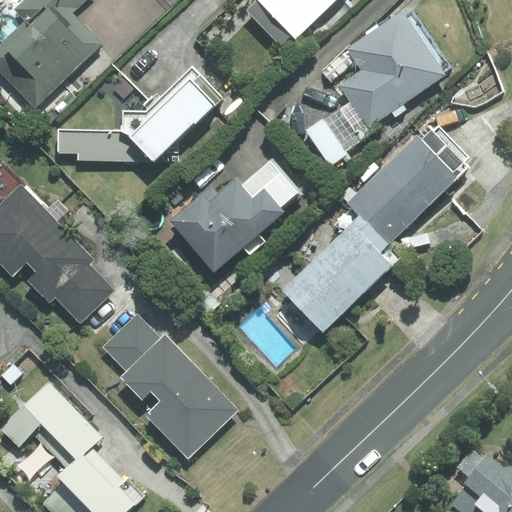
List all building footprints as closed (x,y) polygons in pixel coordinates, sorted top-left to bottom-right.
[(0,67),(40,109),(108,44),(78,13),(91,0),(29,0),(19,10),(29,21),(0,49),(0,67)] [(303,39),(344,0),(264,0),(253,11),(286,46),(298,34),(303,39)] [(374,130),(453,76),(409,12),(354,49),(368,70),(344,87),(374,130)] [(202,78),(141,136),(131,131),(63,129),(63,154),(83,154),(83,160),(166,162),(227,104),(202,78)] [(367,141),(345,109),(308,134),(332,169),(353,155),(351,152),(367,141)] [(390,251),(478,167),(437,125),(355,203),(368,216),(291,289),(331,331),(402,264),(390,251)] [(220,269),(223,273),(295,212),(291,207),(307,193),(279,160),(251,183),(247,178),(244,180),(241,177),(223,192),(216,185),(177,218),(200,246),(195,251),(215,274),(220,269)] [(101,260),(29,184),(0,211),(0,256),(19,277),(34,262),(43,272),(33,281),(55,303),(60,298),(85,324),(121,291),(96,265),(101,260)] [(193,459),(245,410),(172,334),(167,339),(142,313),(106,347),(131,373),(127,377),(149,400),(158,392),(167,400),(151,415),(193,459)] [(109,437),(57,383),(7,430),(24,448),(39,434),(74,471),(69,475),(73,479),(47,503),(56,511),(133,511),(143,503),(126,485),(130,482),(97,448),(109,437)] [(511,511),(511,465),(497,453),(491,461),(476,449),(460,468),(476,480),(457,504),(466,511),(511,511)]
